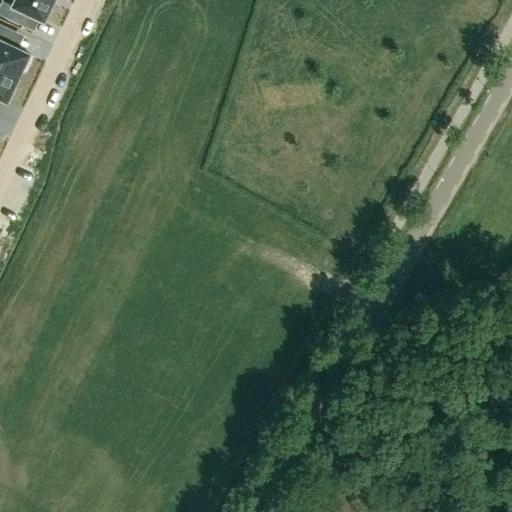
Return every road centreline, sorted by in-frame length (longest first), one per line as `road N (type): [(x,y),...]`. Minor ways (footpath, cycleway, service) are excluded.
road 1 (tertiary): [(263,511),(511,69)]
road 2 (residential): [(0,189),(87,0)]
